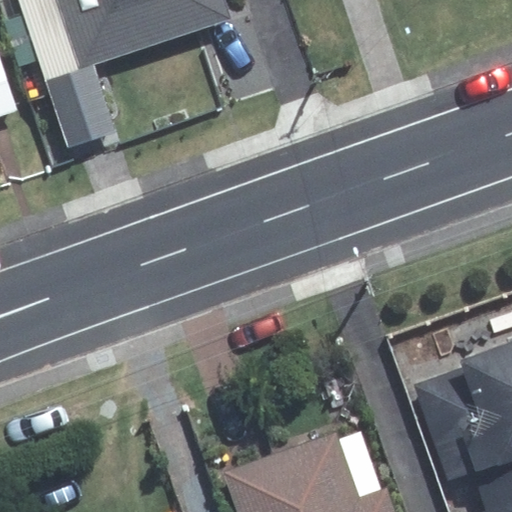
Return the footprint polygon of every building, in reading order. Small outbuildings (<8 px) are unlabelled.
[(9,0),(36,78),(222,17),(216,0),(9,0)] [(0,5),(0,26),(2,33),(16,28),(6,3),(0,5)] [(511,511),(511,343),(449,362),(451,370),(411,384),(441,472),(463,465),(479,511),(511,511)] [(19,421),(0,427),(0,461),(29,451),(19,421)] [(329,433),(217,471),(231,511),(389,511),(382,490),(349,500),(329,433)]
